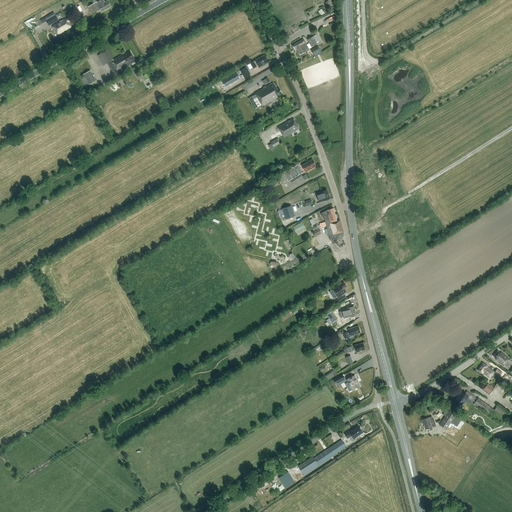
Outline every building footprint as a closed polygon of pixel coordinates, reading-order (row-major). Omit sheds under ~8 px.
[(92,14),(98,10),(98,9),(100,8),(102,11),(111,7),(108,0),(105,2),(103,0),(100,0),(97,2),(96,0),(94,0),(92,1),(93,4),(88,7),(92,14)] [(324,7),(320,11),(323,16),(328,12),(324,7)] [(59,20),(55,15),(46,20),(49,26),(59,20)] [(69,18),(67,19),(65,20),(64,19),(53,25),(58,34),(72,27),(69,22),(71,21),(69,18)] [(313,37),(308,40),(311,47),(321,41),(317,34),(313,37)] [(295,49),(296,48),(300,55),(309,50),(303,39),(293,45),(295,49)] [(311,50),(315,57),(322,53),(318,46),(311,50)] [(107,49),(99,53),(100,54),(98,55),(103,66),(112,61),(117,71),(128,65),(127,64),(129,63),(130,64),(135,62),(134,59),(135,59),(130,52),(123,56),(122,55),(113,60),(107,49)] [(253,68),(256,67),(256,66),(258,65),(259,67),(268,62),(264,55),(256,60),(256,61),(253,62),(253,61),(250,63),(253,68)] [(242,78),(244,77),(250,74),(246,67),(240,70),(243,75),(241,76),(242,78)] [(84,74),(85,76),(82,78),(87,87),(98,81),(92,70),(84,74)] [(225,86),(240,78),(236,72),(222,81),(225,86)] [(255,93),(257,97),(250,101),(255,110),(262,106),(278,97),(277,96),(282,93),(279,88),(277,90),(273,83),(255,93)] [(278,127),(284,137),(299,129),(293,118),(278,127)] [(280,144),(277,139),(271,142),(274,147),(280,144)] [(302,165),(306,172),(316,166),(313,159),(302,165)] [(281,175),(286,182),(302,173),(297,165),(281,175)] [(330,199),(327,190),(321,192),(317,194),(319,202),(324,200),(324,201),(330,199)] [(295,216),(291,205),(282,209),(286,219),(295,216)] [(327,210),(321,213),(322,216),(324,216),(326,223),(320,225),(320,227),(327,226),(331,240),(343,237),(342,235),(344,235),(343,232),(344,232),(340,220),(337,221),(333,208),(327,210)] [(293,227),(296,233),(305,228),(302,222),(293,227)] [(319,228),(312,232),(312,233),(311,234),(312,235),(313,235),(314,237),(322,233),(319,228)] [(288,239),(283,243),(287,251),(293,247),(288,239)] [(337,297),(346,291),(344,288),(346,286),(344,282),(333,289),(337,297)] [(338,303),(347,298),(344,295),(336,300),(338,303)] [(342,312),(342,311),(339,312),(341,317),(344,317),(343,315),(346,314),(347,318),(350,317),(356,315),(353,306),(347,308),(348,308),(345,309),(345,312),(342,312)] [(334,311),(328,315),(334,323),(340,319),(334,311)] [(347,333),(347,332),(343,333),(345,339),(351,337),(351,336),(361,333),(358,326),(348,329),(349,332),(347,333)] [(358,345),(358,344),(355,345),(352,346),(346,348),(348,352),(353,351),(353,350),(356,349),(356,352),(365,350),(363,343),(358,345)] [(500,353),(498,351),(493,356),(496,358),(495,359),(503,366),(509,358),(501,352),(500,353)] [(487,367),(487,366),(483,363),(478,370),(482,373),(489,378),(494,372),(487,367)] [(338,373),(335,369),(325,375),(328,380),(338,373)] [(343,376),(334,381),(337,386),(346,381),(343,376)] [(352,390),(353,390),(360,387),(354,376),(347,379),(349,382),(345,384),(347,387),(350,385),(352,390)] [(494,388),(488,383),(483,390),(489,394),(494,388)] [(462,392),(455,401),(461,406),(468,397),(475,402),(474,404),(491,417),(495,411),(478,398),(477,399),(467,391),(465,394),(462,392)] [(504,411),(498,407),(494,413),(491,417),(501,424),(508,414),(504,411)] [(448,412),(439,425),(446,430),(451,422),(457,426),(461,420),(455,416),(448,412)] [(422,423),(423,423),(425,430),(428,429),(429,429),(430,430),(432,430),(432,429),(432,427),(436,426),(434,419),(433,420),(432,416),(429,417),(421,420),(422,423)] [(354,439),(363,432),(358,426),(349,432),(352,435),(349,437),(352,442),(355,440),(354,439)] [(313,457),(298,467),(304,476),(319,466),(331,457),(346,446),(342,440),(314,459),(313,457)] [(284,487),(294,481),(286,470),(277,477),(284,487)]
